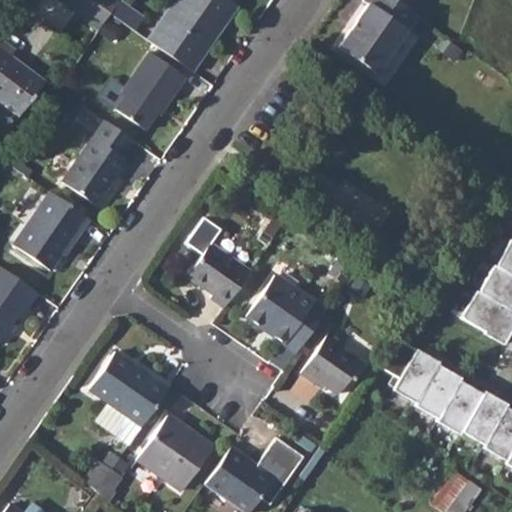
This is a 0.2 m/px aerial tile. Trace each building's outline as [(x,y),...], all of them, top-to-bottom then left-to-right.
[(59,0),(101,28),(110,14),(119,0),(59,0)] [(119,0),(110,14),(135,31),(143,18),(119,0)] [(229,0),(174,0),(148,40),(192,71),(210,46),(207,43),(220,25),(222,27),(237,6),(229,0)] [(413,14),(392,0),(359,0),(359,1),(363,4),(351,21),(355,23),(350,32),(345,29),(333,47),(372,74),(413,14)] [(0,42),(0,101),(18,115),(43,82),(8,57),(12,51),(0,42)] [(125,95),(117,108),(146,129),(162,106),(164,108),(186,76),(150,50),(121,92),(125,95)] [(132,139),(105,120),(62,181),(92,202),(111,174),(114,175),(125,159),(121,156),(132,139)] [(91,219),(50,190),(14,244),(51,269),(78,231),(82,233),(91,219)] [(511,276),(511,240),(511,241),(509,239),(494,266),(511,276)] [(209,298),(222,307),(247,272),(209,244),(185,276),(211,294),(209,298)] [(511,311),(511,276),(494,266),(492,265),(476,292),(511,311)] [(40,294),(1,266),(0,267),(0,345),(18,319),(21,321),(40,294)] [(241,317),(281,345),(284,340),(296,348),(319,315),(308,307),(310,304),(270,277),(241,317)] [(459,318),(503,342),(511,326),(511,311),(476,292),(474,291),(459,318)] [(327,329),(296,373),(310,383),(312,380),(333,394),(344,379),(348,382),(360,365),(337,349),(343,341),(327,329)] [(281,345),(269,360),(281,369),(296,348),(284,340),(281,345)] [(432,366),(396,347),(376,375),(393,384),(387,395),(411,407),(431,369),(432,366)] [(88,388),(106,401),(123,413),(114,426),(115,435),(127,444),(168,387),(169,385),(155,375),(152,378),(115,351),(88,388)] [(410,410),(433,422),(453,384),(455,381),(431,369),(411,407),(410,410)] [(457,435),(477,396),(453,384),(433,422),(432,425),(456,437),(457,435)] [(477,396),(457,435),(481,447),(501,409),(502,406),(478,394),(477,396)] [(479,450),(503,462),(511,444),(511,414),(501,409),(481,447),(479,450)] [(166,413),(133,458),(178,489),(210,445),(195,434),(193,437),(176,426),(178,422),(166,413)] [(228,446),(201,484),(240,511),(244,511),(255,497),(266,504),(299,457),(272,438),(251,467),(242,460),(243,456),(228,446)] [(511,444),(503,462),(502,465),(511,470),(511,444)] [(98,462),(83,482),(93,491),(109,469),(98,462)] [(109,469),(93,491),(98,494),(106,500),(121,478),(109,469)] [(452,471),(428,505),(438,511),(461,511),(477,489),(452,471)] [(1,511),(41,511),(30,503),(23,511),(16,511),(8,505),(1,511)]
